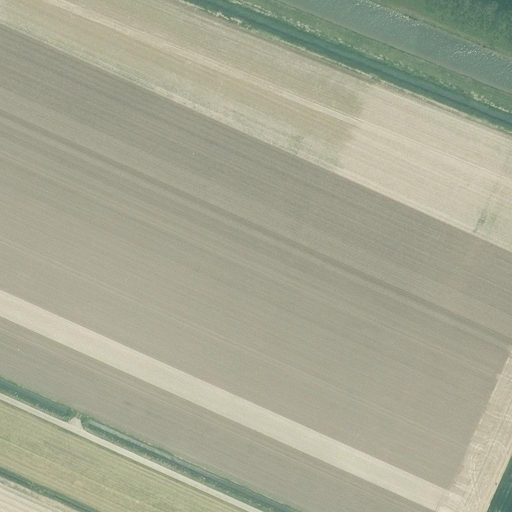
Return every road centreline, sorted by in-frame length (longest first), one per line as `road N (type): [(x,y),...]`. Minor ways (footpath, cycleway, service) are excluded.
road 1 (track): [(256,511),(0,396)]
road 2 (track): [(120,511),(0,457)]
